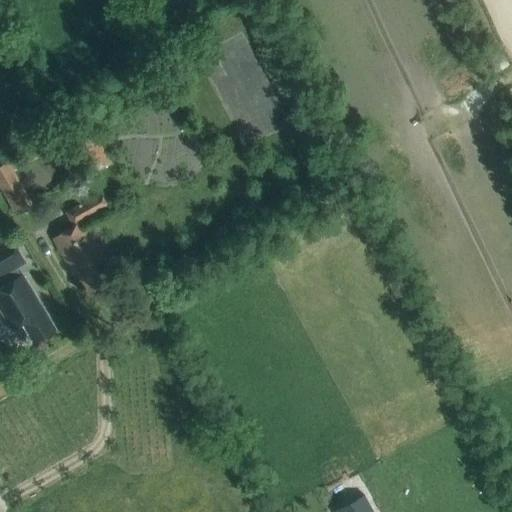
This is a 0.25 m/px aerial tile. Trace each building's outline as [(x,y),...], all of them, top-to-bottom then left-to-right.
[(78,139),(96,169),(111,159),(93,130),(78,139)] [(24,154),(0,166),(0,186),(15,214),(31,205),(12,172),(29,163),(24,154)] [(108,207),(100,192),(64,211),(72,227),(84,220),(108,207)] [(115,282),(103,260),(105,259),(84,220),(53,239),(74,277),(77,275),(89,297),(115,282)] [(54,330),(50,323),(22,276),(19,277),(14,269),(25,262),(10,236),(0,241),(0,276),(3,275),(8,284),(0,288),(0,308),(12,329),(22,323),(33,342),(54,330)] [(371,511),(363,496),(340,509),(341,511),(371,511)]
